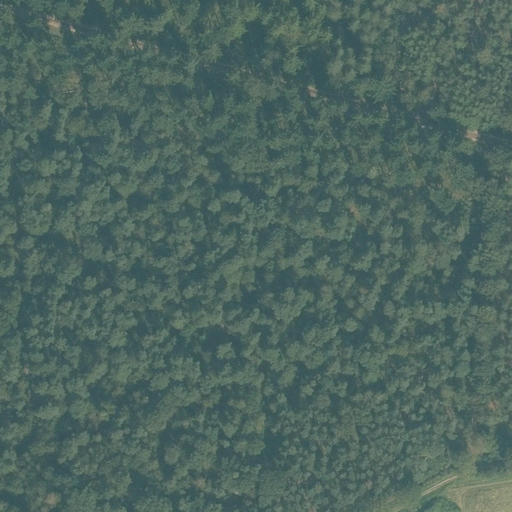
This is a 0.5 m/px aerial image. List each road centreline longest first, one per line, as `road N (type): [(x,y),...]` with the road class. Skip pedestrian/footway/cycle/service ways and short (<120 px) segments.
road 1 (track): [(0,10),(511,145)]
road 2 (track): [(474,400),(490,140)]
road 3 (track): [(0,89),(25,331)]
